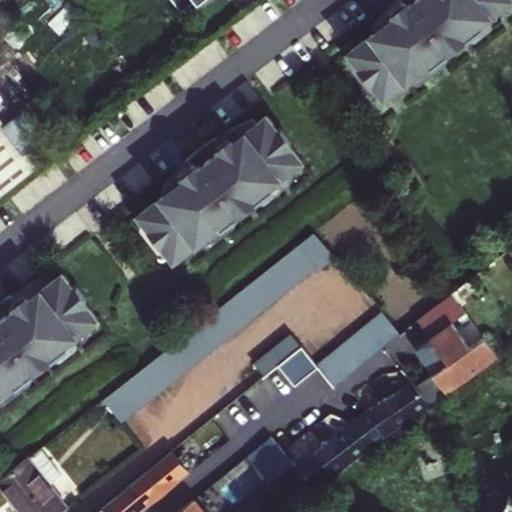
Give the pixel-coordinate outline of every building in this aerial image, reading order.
[(172,0),(181,12),(194,2),(197,6),(205,0),(172,0)] [(385,88),(496,0),(392,0),(394,2),(347,40),(385,88)] [(303,107),(342,155),(365,138),(326,89),(303,107)] [(178,254),(307,151),(268,103),(237,127),(234,123),(219,135),(222,139),(201,156),(198,152),(184,163),(186,167),(139,205),(178,254)] [(0,194),(38,166),(0,113),(0,194)] [(314,230),(103,398),(120,420),(317,262),(321,266),(335,255),(314,230)] [(0,395),(103,313),(64,265),(33,289),(30,286),(15,297),(18,301),(0,316),(0,395)] [(466,312),(451,293),(416,320),(429,338),(447,363),(431,374),(445,394),(497,356),(483,337),(469,347),(453,323),(466,312)] [(341,378),(399,333),(382,311),(325,358),(314,367),(330,387),(341,378)] [(287,354),(297,345),(287,331),(249,362),(260,376),(274,364),(277,362),(287,354)] [(447,363),(429,338),(413,350),(431,374),(447,363)] [(274,364),(290,384),(313,366),(297,345),(287,354),(277,362),(274,364)] [(314,492),(379,441),(445,394),(431,374),(414,387),(410,382),(383,397),(382,396),(367,407),(368,409),(351,422),(335,435),(334,434),(320,446),(321,447),(295,468),(314,492)] [(269,436),(243,457),(266,486),(293,465),(269,436)] [(41,447),(31,456),(51,481),(62,473),(41,447)] [(137,511),(188,473),(170,449),(92,511),(137,511)] [(18,511),(22,511),(55,486),(51,481),(31,456),(0,480),(0,487),(8,499),(18,511)] [(55,486),(22,511),(61,511),(69,506),(55,486)] [(511,511),(511,497),(506,494),(496,511),(511,511)] [(202,511),(191,498),(173,511),(202,511)]
